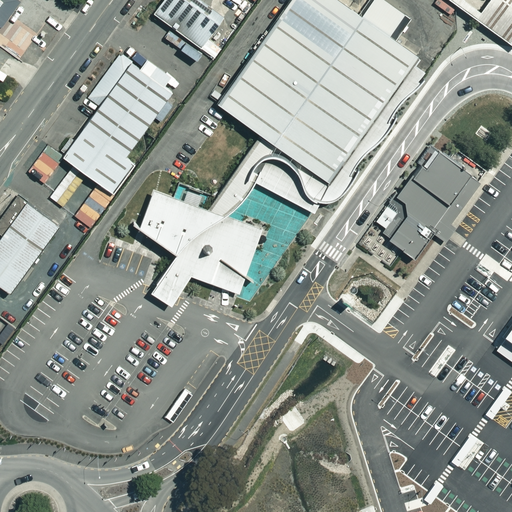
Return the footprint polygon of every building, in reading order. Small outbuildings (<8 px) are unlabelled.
[(371,0),(364,12),(344,0),(290,0),(218,101),(261,133),(210,205),(155,188),(141,226),(177,255),(157,284),(153,290),(175,302),(180,294),(190,279),(194,274),(215,282),(239,291),(240,292),(256,249),(264,227),(243,220),(227,215),(239,205),(250,192),(256,181),(314,211),(315,212),(332,180),(422,55),(398,38),(411,18),(386,0),(371,0)] [(238,29),(201,0),(188,0),(166,29),(210,64),(238,29)] [(511,0),(487,0),(473,20),(511,48),(511,0)] [(173,90),(121,52),(87,97),(99,106),(63,155),(114,191),(136,161),(126,154),(173,90)] [(441,237),(482,181),(432,145),(391,202),(396,206),(397,212),(381,234),(416,259),(435,233),(441,237)] [(76,239),(38,212),(0,262),(0,290),(24,308),(76,239)] [(511,279),(466,344),(511,376),(511,279)]
